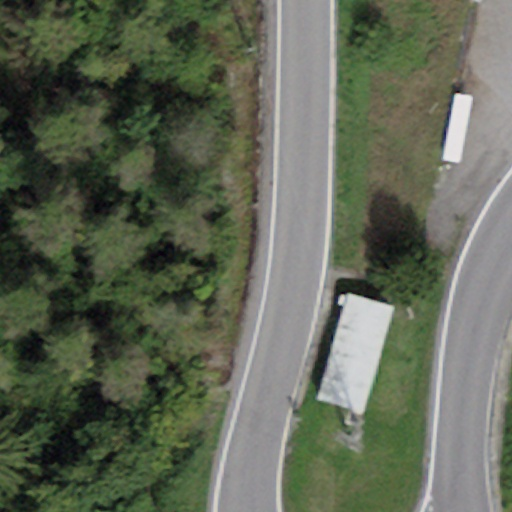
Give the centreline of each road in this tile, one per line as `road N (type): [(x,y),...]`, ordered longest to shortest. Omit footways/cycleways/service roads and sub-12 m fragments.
road 1 (tertiary): [(249,511),(301,221),(307,0)]
road 2 (tertiary): [(511,240),(477,321),(457,459),(463,511)]
